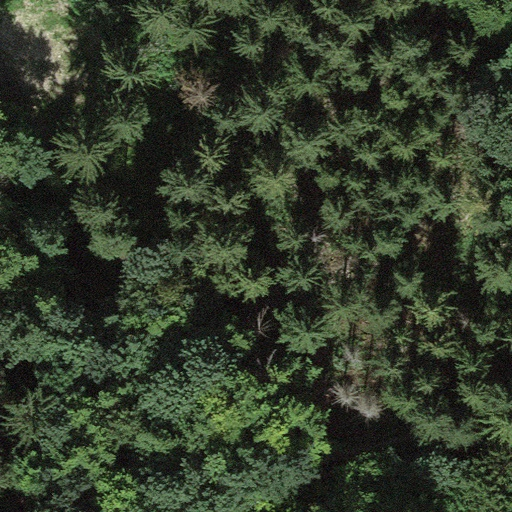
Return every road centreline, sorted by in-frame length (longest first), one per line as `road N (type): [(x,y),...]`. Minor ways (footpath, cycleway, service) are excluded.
road 1 (track): [(511,438),(267,486),(235,511)]
road 2 (track): [(263,0),(243,27),(174,76),(94,88)]
